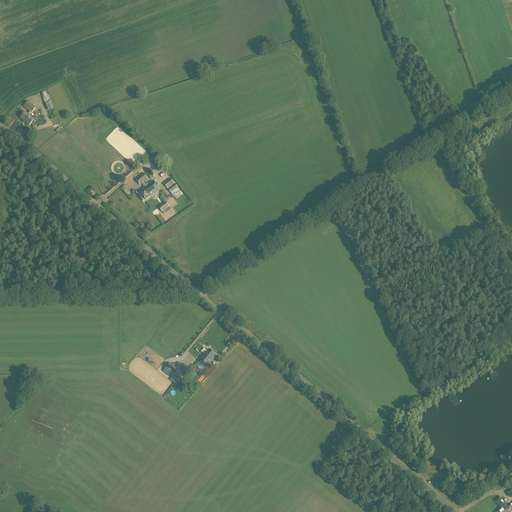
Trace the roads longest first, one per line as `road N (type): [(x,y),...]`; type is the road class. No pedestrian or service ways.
road 1 (unclassified): [(196,292),(511,88)]
road 2 (unclassified): [(456,511),(196,292)]
road 3 (unclassified): [(196,292),(0,129)]
road 4 (track): [(196,292),(0,296)]
